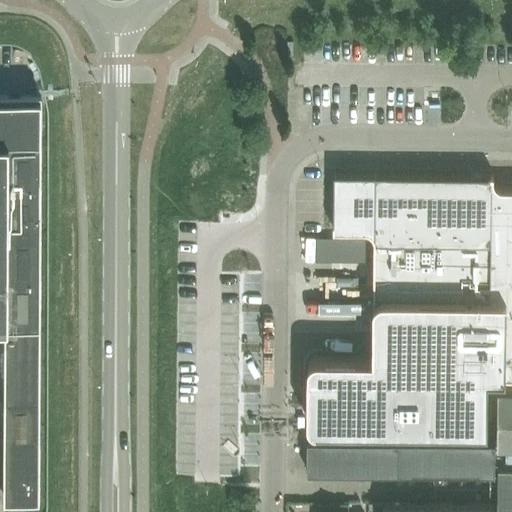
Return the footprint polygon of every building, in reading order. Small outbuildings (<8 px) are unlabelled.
[(0,320),(6,320),(5,500),(39,500),(39,139),(41,139),(41,96),(0,95),(0,320)] [(404,161),(404,150),(377,151),(377,162),(404,161)] [(306,415),(306,416),(307,420),(309,423),(312,425),(316,426),(402,427),(487,428),(487,375),(505,375),(511,375),(511,186),(503,187),(501,186),(499,186),(498,185),(497,185),(496,184),(495,182),(494,181),(493,179),(493,178),(493,176),(493,173),(375,172),(333,172),(332,228),(357,229),(363,229),(367,229),(370,232),(373,235),(373,239),(373,267),(372,328),(372,350),(372,355),(362,355),(341,354),(328,354),(319,354),(315,354),(314,355),(312,355),(311,356),(310,357),(308,360),(308,361),(307,362),(307,363),(307,364),(307,373),(307,389),(307,393),(306,415)] [(511,388),(499,389),(498,445),(511,445),(511,388)] [(331,470),(331,437),(306,437),(306,470),(331,470)] [(331,437),(331,470),(362,470),(362,437),(331,437)] [(397,438),(362,437),(362,470),(397,470),(397,438)] [(411,470),(495,470),(495,438),(397,438),(397,470),(411,470)] [(511,511),(511,468),(498,468),(497,511),(511,511)] [(411,501),(383,501),(382,511),(494,511),(494,501),(495,501),(495,470),(411,470),(411,501)] [(368,501),(368,511),(382,511),(383,501),(368,501)]
